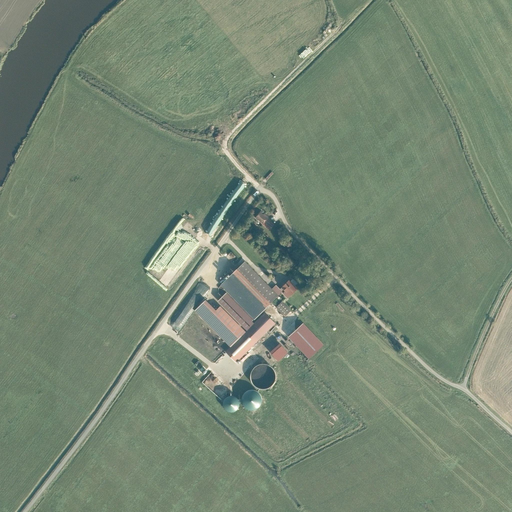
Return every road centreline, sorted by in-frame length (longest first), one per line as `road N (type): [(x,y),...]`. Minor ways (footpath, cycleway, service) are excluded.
road 1 (unclassified): [(511,434),(393,336),(292,234),(272,195),(260,189),(24,511)]
road 2 (track): [(462,388),(511,278)]
